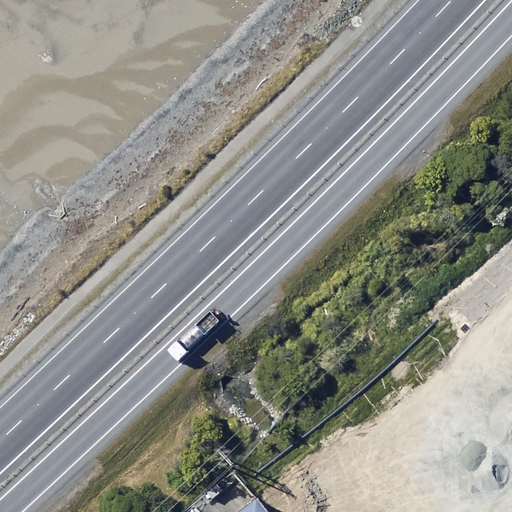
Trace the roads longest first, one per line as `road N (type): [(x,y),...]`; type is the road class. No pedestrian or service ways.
road 1 (trunk): [(511,17),(341,194),(1,511)]
road 2 (trunk): [(0,441),(449,0)]
